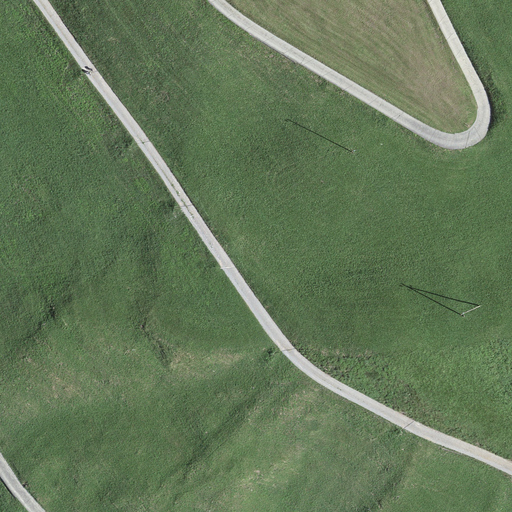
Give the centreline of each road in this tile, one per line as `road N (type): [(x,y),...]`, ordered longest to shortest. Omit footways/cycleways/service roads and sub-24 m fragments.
road 1 (unclassified): [(38,0),(284,343),(327,381),(511,466)]
road 2 (residential): [(435,0),(484,105),(482,127),(457,141),(432,135),(216,0)]
